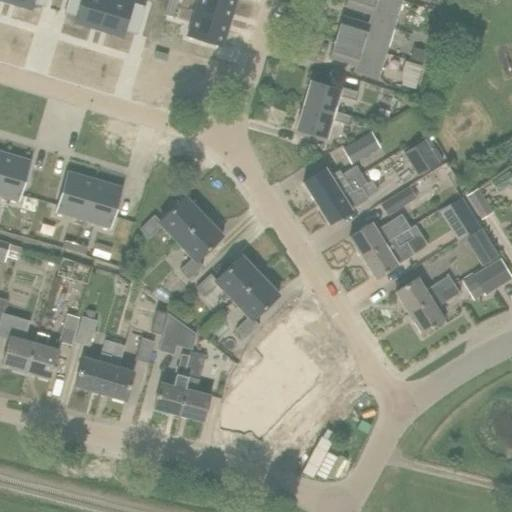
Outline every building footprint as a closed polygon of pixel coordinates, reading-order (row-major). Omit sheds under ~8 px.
[(66,0),(63,11),(75,15),(74,19),(99,27),(106,0),(66,0)] [(130,0),(106,0),(99,27),(123,34),(125,30),(136,33),(145,4),(130,0)] [(189,0),(187,8),(220,19),(225,0),(189,0)] [(368,19),(393,26),(401,0),(345,0),(343,6),(369,13),(368,19)] [(166,2),(163,14),(172,17),(176,5),(166,2)] [(187,8),(179,33),(212,44),(220,19),(187,8)] [(393,26),(368,19),(366,24),(340,16),(334,37),(386,52),(393,26)] [(151,52),(157,31),(147,29),(141,50),(151,52)] [(378,79),(386,52),(334,37),(328,58),(354,66),(352,71),(378,79)] [(425,50),(412,46),(409,58),(422,62),(425,50)] [(414,88),(421,65),(405,60),(402,69),(404,78),(402,85),(414,88)] [(333,114),(334,110),(338,94),(353,99),(356,91),(338,86),(337,89),(310,81),(302,105),(333,114)] [(349,115),(334,110),(333,114),(302,105),(295,128),(325,137),(331,118),(347,123),(349,115)] [(342,147),(350,162),(379,147),(370,131),(342,147)] [(403,152),(418,176),(439,163),(424,139),(403,152)] [(2,152),(0,159),(0,195),(17,200),(17,201),(18,201),(31,159),(30,159),(29,160),(2,152)] [(361,174),(355,164),(342,172),(340,169),(330,175),(325,166),(302,180),(315,201),(338,188),(348,182),(361,174)] [(66,170),(54,212),(55,212),(55,211),(82,219),(94,179),(67,171),(67,170),(66,170)] [(338,188),(315,201),(328,222),(368,197),(360,185),(365,182),(361,174),(348,182),(338,188)] [(94,179),(82,219),(109,227),(109,228),(110,228),(122,186),(121,186),(121,187),(94,179)] [(379,203),(386,214),(415,197),(409,186),(379,203)] [(466,195),(481,218),(492,210),(477,188),(466,195)] [(178,241),(204,216),(185,196),(160,220),(154,214),(140,228),(149,237),(162,224),(178,241)] [(460,196),(444,206),(463,236),(479,226),(460,196)] [(361,256),(408,227),(400,214),(376,229),(371,221),(348,236),(361,256)] [(205,266),(218,254),(211,246),(222,235),(204,216),(178,241),(192,256),(179,269),(188,279),(203,264),(205,266)] [(408,227),(361,256),(374,278),(413,254),(405,241),(412,237),(407,229),(409,227),(408,227)] [(0,253),(5,255),(8,243),(0,240),(0,253)] [(64,240),(61,247),(73,251),(75,243),(64,240)] [(489,241),(472,251),(481,265),(498,255),(489,241)] [(75,243),(73,251),(84,254),(87,247),(75,243)] [(259,274),(241,255),(230,265),(215,279),(210,273),(195,287),(204,296),(217,283),(233,300),(259,274)] [(499,258),(472,274),(482,291),(510,275),(499,258)] [(259,274),(233,300),(248,316),(235,329),(244,338),(259,324),(253,318),(278,294),(259,274)] [(407,311),(452,283),(447,274),(433,283),(433,284),(426,289),(418,276),(394,291),(407,311)] [(452,283),(407,311),(420,332),(444,318),(436,305),(443,300),(444,300),(458,292),(452,283)] [(0,364),(25,372),(33,343),(22,339),(27,320),(1,312),(0,312),(0,313),(0,336),(7,339),(0,363),(0,364)] [(175,344),(191,348),(195,333),(167,313),(158,349),(173,353),(175,344)] [(56,341),(69,345),(77,317),(64,314),(56,341)] [(73,342),(87,346),(94,320),(80,316),(73,342)] [(281,327),(259,349),(277,367),(276,368),(277,369),(282,374),(300,393),(319,375),(295,350),(285,359),(277,351),(291,337),(281,327)] [(260,331),(251,340),(256,345),(265,336),(260,331)] [(48,379),(57,350),(45,346),(48,335),(36,332),(33,343),(25,372),(48,379)] [(133,359),(147,364),(154,342),(140,337),(133,359)] [(98,393),(113,342),(103,339),(99,353),(104,355),(102,363),(82,357),(73,386),(98,393)] [(116,367),(119,359),(123,345),(113,342),(98,393),(124,401),(132,371),(116,367)] [(196,391),(205,355),(189,350),(188,355),(187,355),(185,363),(196,365),(193,378),(188,377),(185,388),(178,414),(203,420),(209,395),(196,391)] [(193,378),(196,365),(185,363),(187,355),(182,353),(178,367),(175,366),(174,371),(178,372),(174,385),(160,382),(153,407),(178,414),(185,388),(188,377),(193,378)] [(256,369),(248,377),(257,387),(258,386),(259,387),(264,391),(282,411),(300,393),(282,374),(277,369),(276,368),(265,379),(256,369)] [(226,403),(220,425),(242,431),(248,425),(258,435),(264,428),(282,411),(264,391),(259,387),(258,386),(257,387),(241,403),(234,395),(226,403)]
